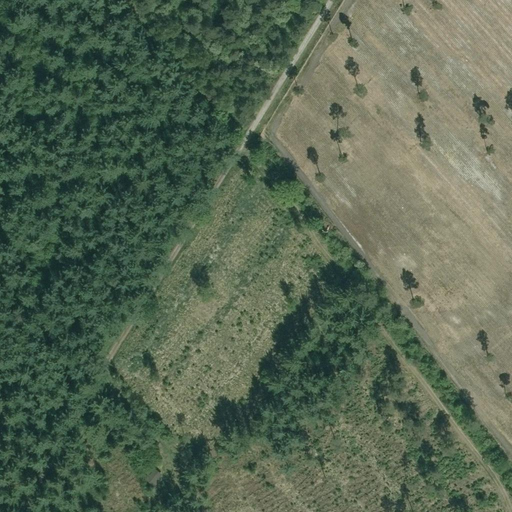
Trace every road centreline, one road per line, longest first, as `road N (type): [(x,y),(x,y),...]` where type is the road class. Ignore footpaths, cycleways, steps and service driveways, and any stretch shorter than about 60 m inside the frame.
road 1 (track): [(15,511),(332,0)]
road 2 (track): [(242,147),(121,0)]
